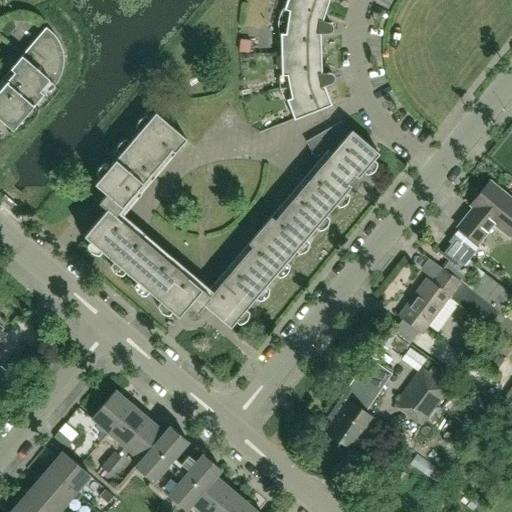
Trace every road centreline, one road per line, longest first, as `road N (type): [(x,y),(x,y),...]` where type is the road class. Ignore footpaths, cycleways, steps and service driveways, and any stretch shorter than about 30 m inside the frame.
road 1 (tertiary): [(229,426),(436,169)]
road 2 (residential): [(436,169),(365,104),(349,47),(359,0)]
road 3 (residential): [(0,460),(114,328)]
road 4 (tertiary): [(229,426),(114,328)]
road 5 (tertiary): [(114,328),(0,230)]
road 6 (tertiary): [(327,511),(229,426)]
road 7 (tertiary): [(436,169),(511,74)]
